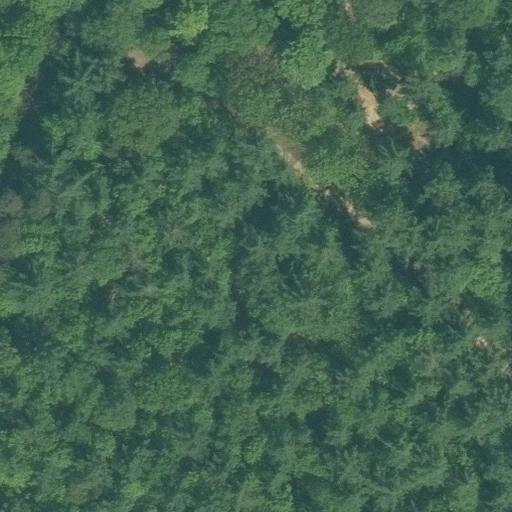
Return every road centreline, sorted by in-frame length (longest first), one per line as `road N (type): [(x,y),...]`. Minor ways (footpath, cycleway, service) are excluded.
road 1 (track): [(511,384),(404,267),(267,145),(214,106),(120,58)]
road 2 (track): [(483,81),(196,56),(120,58)]
road 3 (track): [(0,166),(60,0)]
